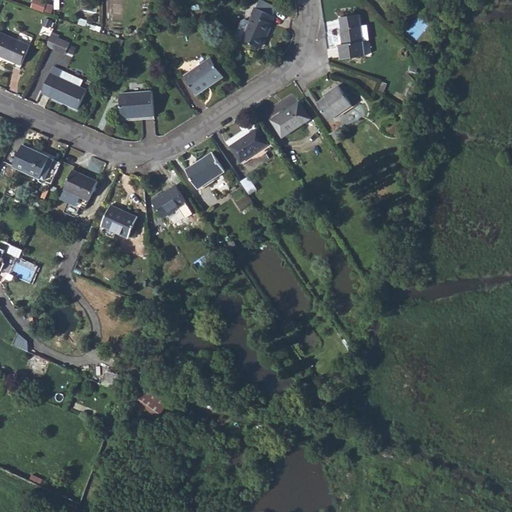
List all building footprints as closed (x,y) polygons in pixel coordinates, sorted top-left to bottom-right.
[(47,4),(36,0),(35,0),(33,8),(45,12),(47,4)] [(255,14),(244,39),(263,48),(277,15),(256,6),(253,13),(255,14)] [(343,43),(340,43),(342,58),(366,55),(364,40),(370,40),(368,24),(359,25),(358,13),(340,16),(342,27),(344,43),(343,43)] [(0,31),(0,54),(12,60),(10,65),(21,70),(32,46),(0,31)] [(60,38),(53,35),(48,46),(55,49),(60,38)] [(72,43),(60,38),(55,49),(67,55),(72,43)] [(212,58),(184,75),(196,95),(224,78),(212,58)] [(82,87),(61,78),(65,71),(55,67),(44,93),(80,110),(89,90),(82,87)] [(65,71),(61,78),(82,87),(85,80),(65,71)] [(327,97),(318,103),(330,120),(353,105),(341,86),(326,95),(327,97)] [(153,93),(122,95),(123,119),(156,117),(153,93)] [(300,103),(272,121),(282,138),(311,120),(300,103)] [(257,130),(230,147),(240,163),(267,145),(257,130)] [(24,146),(15,166),(42,179),(47,181),(53,168),(56,161),(51,159),(52,158),(36,151),(24,146)] [(37,149),(36,151),(52,158),(51,159),(56,161),(57,158),(37,149)] [(213,153),(186,171),(198,190),(225,172),(213,153)] [(57,171),(53,168),(47,181),(42,179),(41,182),(51,186),(57,171)] [(76,171),(67,191),(69,192),(65,200),(81,207),(85,199),(92,202),(101,182),(76,171)] [(176,187),(153,202),(164,218),(187,203),(176,187)] [(114,205),(105,227),(132,239),(141,218),(114,205)] [(16,265),(3,259),(5,265),(2,271),(0,272),(0,285),(3,285),(16,265)] [(104,382),(118,384),(120,372),(106,370),(104,382)] [(146,387),(136,406),(160,419),(170,401),(146,387)]
